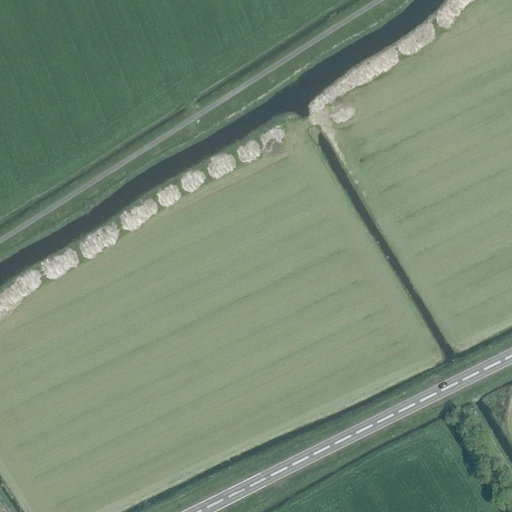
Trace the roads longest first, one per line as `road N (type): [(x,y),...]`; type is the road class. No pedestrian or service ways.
road 1 (unclassified): [(0,233),(368,0)]
road 2 (primary): [(197,511),(511,355)]
